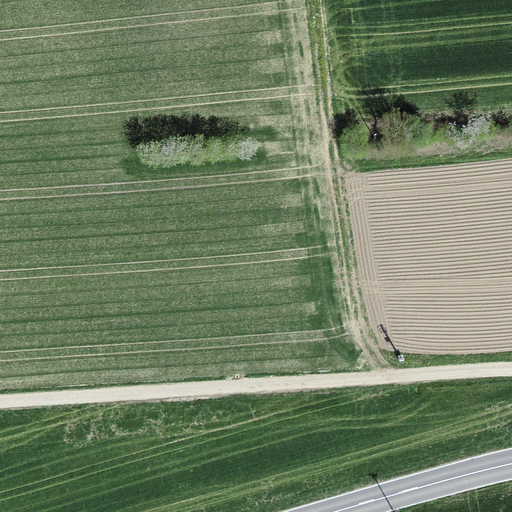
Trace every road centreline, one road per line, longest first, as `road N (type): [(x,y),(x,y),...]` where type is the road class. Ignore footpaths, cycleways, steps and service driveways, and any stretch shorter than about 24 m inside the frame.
road 1 (track): [(0,403),(511,368)]
road 2 (secondary): [(511,463),(339,511)]
